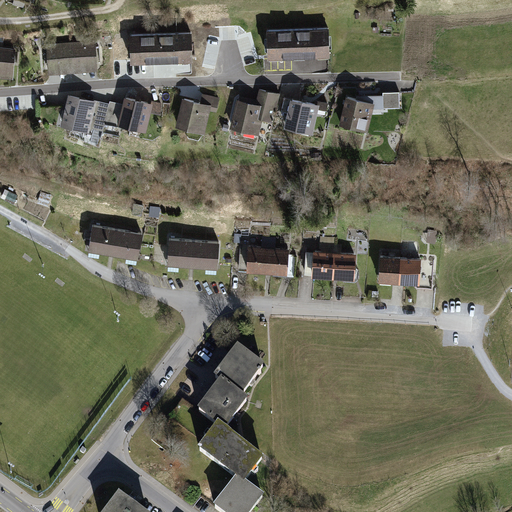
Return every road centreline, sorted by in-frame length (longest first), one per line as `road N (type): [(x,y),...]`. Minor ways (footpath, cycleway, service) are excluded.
road 1 (residential): [(0,92),(399,76)]
road 2 (residential): [(208,303),(469,322)]
road 3 (residential): [(106,460),(195,336),(208,303)]
road 4 (residential): [(63,246),(157,296),(208,303)]
road 5 (track): [(0,20),(122,0)]
